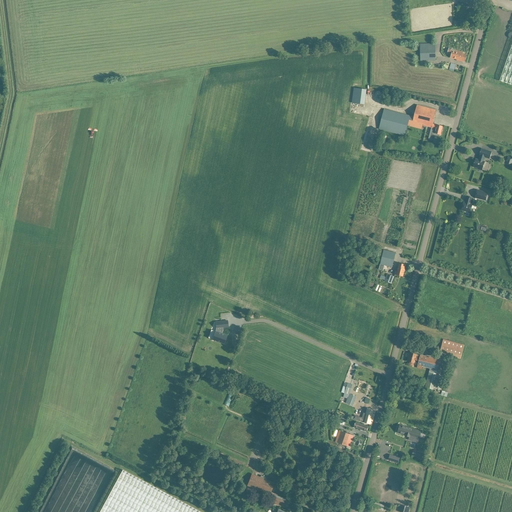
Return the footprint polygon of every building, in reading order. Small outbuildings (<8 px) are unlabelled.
[(466,1),(465,6),(474,9),(477,1),(474,0),(471,0),(471,2),(466,1)] [(421,61),(436,61),(436,43),(421,44),(421,61)] [(511,44),(500,81),(511,85),(511,44)] [(463,52),(449,48),(447,53),(451,55),(450,58),(465,62),(467,55),(463,54),(463,52)] [(443,68),(454,71),(456,65),(451,64),(450,65),(445,63),(445,62),(442,61),(442,63),(444,64),(443,68)] [(367,90),(354,88),(352,103),(365,105),(367,90)] [(436,110),(417,105),(414,117),(384,109),(379,129),(405,136),(408,121),(431,127),(429,136),(434,137),(434,136),(439,137),(440,135),(443,126),(433,124),(436,110)] [(475,159),(473,167),(482,170),(485,162),(484,161),(485,157),(490,159),(492,152),(481,148),(479,156),(480,156),(479,160),(475,159)] [(475,197),(486,200),(487,193),(477,190),(475,197)] [(471,204),(472,203),(473,198),(466,196),(465,201),(466,201),(465,203),(464,202),(462,210),(465,211),(465,212),(470,213),(470,212),(472,205),(471,204)] [(379,269),(382,270),(384,265),(392,267),(396,253),(384,250),(379,269)] [(406,265),(402,264),(399,263),(397,271),(396,270),(395,275),(403,277),(406,265)] [(387,274),(385,281),(392,284),(394,277),(387,274)] [(221,333),(222,330),(222,328),(223,328),(228,327),(227,321),(215,322),(216,328),(217,328),(216,332),(215,331),(215,332),(212,339),(212,340),(224,344),(227,336),(222,334),(221,333)] [(440,353),(460,359),(464,345),(443,339),(440,353)] [(411,365),(412,366),(414,365),(414,362),(418,363),(418,365),(437,370),(440,360),(420,355),(420,357),(416,356),(416,354),(411,353),(409,361),(410,362),(410,363),(411,365)] [(433,389),(437,373),(429,371),(425,387),(433,389)] [(346,403),(353,406),(356,397),(350,394),(353,385),(348,383),(344,396),(348,397),(346,403)] [(363,422),(370,424),(374,410),(365,408),(363,414),(365,415),(363,422)] [(367,431),(369,427),(364,425),(365,424),(362,423),(362,424),(356,422),(354,427),(367,431)] [(418,442),(421,431),(400,425),(398,433),(405,435),(410,437),(409,440),(418,442)] [(335,442),(347,446),(351,434),(339,431),(335,442)] [(380,443),(389,445),(388,450),(402,454),(406,441),(395,438),(382,434),(380,443)] [(398,511),(408,511),(421,469),(411,466),(398,511)] [(200,511),(123,470),(99,511),(200,511)] [(271,502),(283,507),(286,499),(270,493),(274,484),(251,475),(247,486),(271,495),(268,501),(271,502)] [(383,511),(385,505),(372,502),(371,508),(383,511)]
